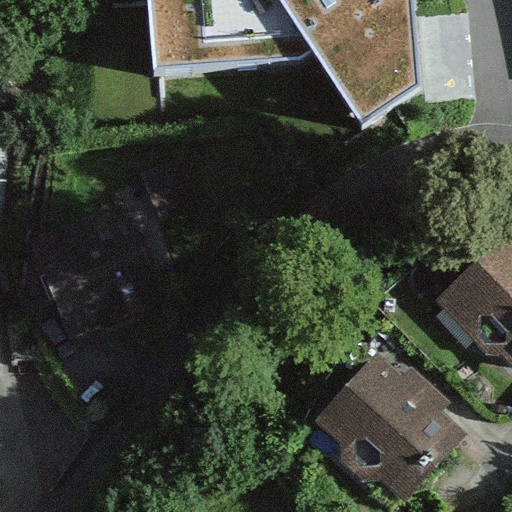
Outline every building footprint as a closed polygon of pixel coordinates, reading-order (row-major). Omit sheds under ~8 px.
[(511,0),(409,0),(366,27),(422,119),(511,64),(511,0)] [(181,161),(141,179),(160,222),(200,205),(181,161)] [(123,209),(28,250),(71,348),(165,306),(123,209)] [(511,247),(453,308),(511,366),(511,247)] [(475,447),(389,368),(331,430),(417,510),(475,447)]
